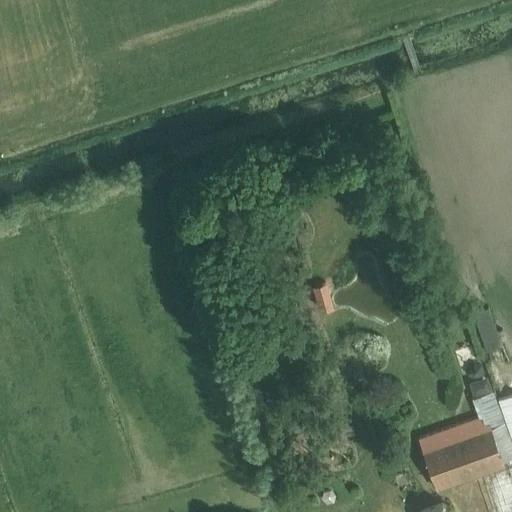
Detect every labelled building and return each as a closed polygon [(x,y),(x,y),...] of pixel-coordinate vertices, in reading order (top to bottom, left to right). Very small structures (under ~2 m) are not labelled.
[(327,281),(312,286),(319,311),(334,307),(327,281)] [(489,306),(473,312),(486,352),(502,346),(489,306)] [(511,443),(496,399),(488,376),(485,377),(481,364),(466,369),(471,382),(469,383),(474,398),(472,399),(478,417),(418,438),(422,450),(436,490),(505,466),(504,462),(508,461),(509,465),(511,463),(511,443)] [(511,393),(496,399),(511,443),(511,393)] [(511,511),(511,472),(486,481),(495,511),(511,511)] [(446,511),(443,503),(417,511),(446,511)]
